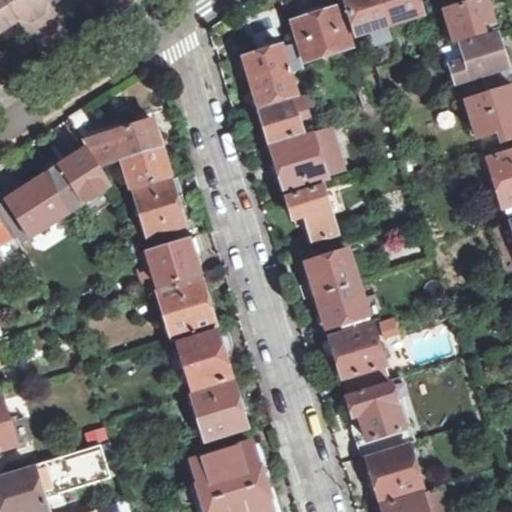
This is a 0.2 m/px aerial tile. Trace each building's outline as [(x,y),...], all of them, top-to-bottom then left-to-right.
[(0,0),(0,85),(3,84),(0,79),(0,25),(15,15),(23,26),(24,25),(45,57),(71,40),(51,9),(53,8),(47,0),(104,0),(113,13),(133,0),(0,0)] [(386,67),(401,63),(390,27),(381,0),(345,0),(359,44),(377,38),(386,67)] [(381,0),(390,27),(423,16),(418,0),(381,0)] [(477,0),(445,10),(455,42),(502,27),(497,13),(492,15),(487,0),(477,0)] [(305,63),(353,48),(341,7),(335,9),(333,3),(298,14),(300,20),(292,22),(305,63)] [(288,25),(285,14),(273,18),(276,28),(288,25)] [(299,56),(290,23),(288,25),(276,28),(238,40),(258,107),(297,96),(285,61),(299,56)] [(461,100),(504,87),(499,70),(511,66),(511,60),(508,48),(502,49),(497,34),(469,43),(469,41),(445,48),(441,49),(450,77),(454,76),(461,100)] [(511,87),(468,101),(479,136),(500,130),(503,141),(511,138),(511,87)] [(373,102),(369,89),(360,91),(365,104),(373,102)] [(317,110),(312,95),(260,110),(270,144),(308,132),(301,114),(317,110)] [(83,110),(70,118),(101,167),(122,160),(172,145),(169,137),(159,141),(159,137),(163,136),(160,125),(155,126),(153,120),(100,136),(83,110)] [(331,129),(271,147),(272,148),(280,173),(274,175),(278,188),(278,189),(284,187),(285,191),(344,172),(331,129)] [(131,189),(170,177),(164,157),(174,153),(172,145),(122,160),(131,189)] [(272,148),(266,150),(274,175),(280,173),(272,148)] [(69,213),(110,187),(87,149),(46,175),(69,213)] [(511,219),(511,152),(488,160),(503,207),(501,208),(505,222),(511,219)] [(0,212),(18,241),(30,232),(32,236),(69,213),(46,175),(0,204),(0,212)] [(171,180),(132,192),(147,238),(185,227),(184,223),(191,220),(178,178),(171,180)] [(324,185),(287,197),(294,219),(295,219),(297,226),(302,225),(307,239),(312,238),(313,241),(340,233),(324,185)] [(36,269),(18,241),(0,212),(0,286),(25,268),(29,273),(36,269)] [(148,253),(158,287),(200,274),(197,265),(202,264),(198,252),(201,250),(197,238),(148,253)] [(317,296),(359,282),(349,250),(331,256),(307,263),(310,274),(305,277),(305,279),(304,279),(297,281),(298,286),(299,286),(313,282),(317,296)] [(307,263),(301,265),(305,277),(310,274),(307,263)] [(201,279),(210,306),(214,304),(216,304),(207,277),(201,279)] [(201,279),(158,292),(174,339),(216,326),(214,320),(219,319),(214,304),(210,306),(201,279)] [(317,296),(320,305),(315,306),(314,306),(314,308),(318,319),(318,320),(324,318),(329,334),(343,329),(344,331),(372,323),(359,282),(317,296)] [(385,341),(401,336),(395,316),(378,321),(385,341)] [(323,336),(329,334),(324,318),(318,320),(323,336)] [(347,393),(391,379),(374,325),(330,339),(336,356),(331,358),(329,358),(334,372),(335,372),(341,371),(347,393)] [(178,343),(193,390),(232,378),(230,372),(235,370),(236,370),(231,356),(232,356),(229,348),(231,347),(226,328),(178,343)] [(330,339),(324,341),(322,344),(326,355),(329,358),(331,358),(336,356),(330,339)] [(81,347),(79,340),(69,343),(72,350),(81,347)] [(195,395),(209,440),(248,428),(246,423),(252,421),(247,407),(249,406),(240,381),(195,395)] [(361,457),(409,443),(392,383),(348,396),(350,403),(355,418),(359,416),(367,439),(356,442),(358,445),(361,455),(361,457)] [(2,398),(0,398),(0,450),(17,446),(2,398)] [(367,439),(359,416),(355,418),(350,403),(345,404),(349,419),(356,442),(367,439)] [(104,421),(112,442),(117,441),(110,419),(104,421)] [(274,479),(262,441),(253,444),(252,442),(193,462),(194,464),(188,466),(195,488),(192,489),(197,503),(274,480),(274,479)] [(0,476),(0,511),(42,511),(45,511),(42,499),(121,475),(112,442),(0,476)] [(407,495),(411,494),(410,491),(422,487),(410,446),(368,458),(368,459),(379,496),(380,500),(406,493),(407,495)] [(368,459),(360,462),(367,486),(368,486),(371,496),(372,498),(373,498),(379,496),(368,459)] [(284,511),(274,479),(274,480),(197,503),(199,511),(284,511)] [(382,505),(384,511),(428,511),(422,493),(382,505)] [(132,511),(129,500),(119,503),(121,511),(132,511)] [(97,511),(121,511),(119,503),(97,510),(97,511)]
